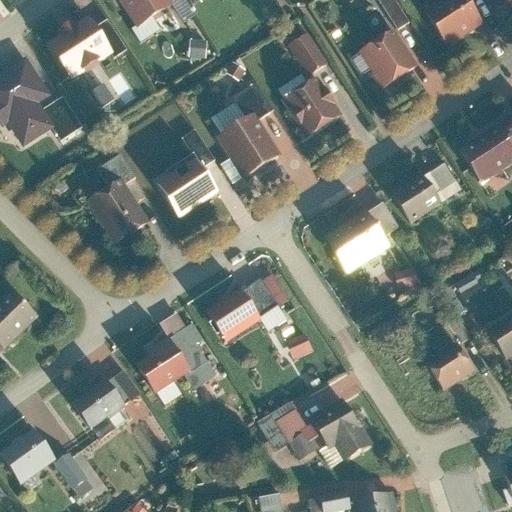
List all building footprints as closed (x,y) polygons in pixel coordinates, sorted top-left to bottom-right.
[(165,0),(121,0),(139,26),(169,6),(165,0)] [(396,24),(406,17),(395,0),(382,0),(381,1),(396,24)] [(481,29),(461,0),(447,0),(425,15),(449,51),(481,29)] [(511,3),(511,0),(499,0),(504,8),(511,3)] [(96,11),(50,42),(76,81),(122,51),(96,11)] [(310,78),(330,64),(307,29),(287,42),(310,78)] [(392,35),(362,54),(386,93),(416,74),(392,35)] [(253,52),(253,73),(275,73),(275,52),(253,52)] [(40,77),(25,57),(0,75),(0,114),(2,117),(11,110),(29,135),(55,116),(31,84),(40,77)] [(311,138),(340,118),(315,80),(285,99),(311,138)] [(253,117),(217,139),(243,182),(279,160),(253,117)] [(511,167),(511,145),(500,130),(462,160),(484,189),(511,167)] [(182,141),(192,157),(201,171),(214,163),(195,132),(182,141)] [(179,221),(218,195),(201,171),(192,157),(167,174),(170,180),(157,189),(179,221)] [(443,207),(426,181),(396,201),(413,227),(443,207)] [(123,184),(88,205),(114,247),(149,226),(123,184)] [(387,252),(366,218),(328,242),(349,276),(387,252)] [(416,270),(397,273),(400,288),(419,285),(416,270)] [(0,343),(8,352),(39,320),(11,292),(0,303),(0,343)] [(242,292),(207,317),(227,345),(262,320),(242,292)] [(511,361),(511,314),(488,329),(510,363),(511,361)] [(307,333),(287,343),(295,360),(316,351),(307,333)] [(159,395),(189,370),(167,342),(136,367),(159,395)] [(475,373),(458,347),(428,367),(445,393),(475,373)] [(120,413),(100,386),(70,408),(89,435),(120,413)] [(345,464),(369,449),(342,404),(311,424),(313,428),(320,439),(328,452),(335,448),(345,464)] [(320,439),(313,428),(307,432),(297,415),(278,426),(272,416),(261,423),(261,431),(275,455),(290,446),(297,459),(308,452),(306,448),(320,439)] [(31,441),(0,461),(0,463),(19,491),(50,470),(31,441)] [(71,455),(56,465),(80,499),(95,488),(71,455)] [(352,511),(350,493),(310,498),(311,511),(352,511)] [(260,498),(262,511),(285,511),(282,494),(260,498)] [(402,511),(397,494),(360,504),(362,511),(402,511)] [(151,511),(139,502),(130,511),(151,511)]
